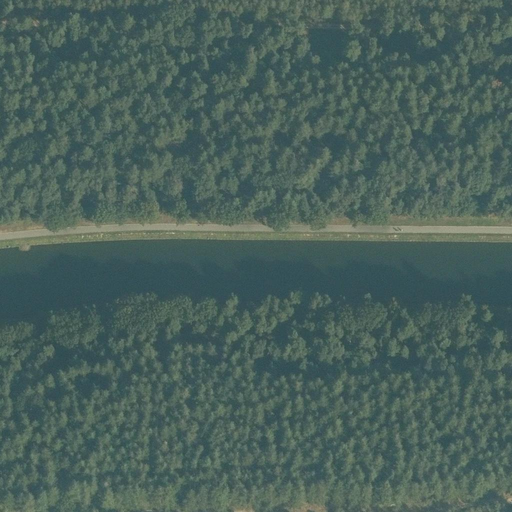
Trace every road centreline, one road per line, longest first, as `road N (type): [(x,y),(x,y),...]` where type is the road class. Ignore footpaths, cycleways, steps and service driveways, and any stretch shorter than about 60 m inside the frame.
road 1 (track): [(0,334),(230,311),(511,313)]
road 2 (track): [(511,30),(0,30)]
